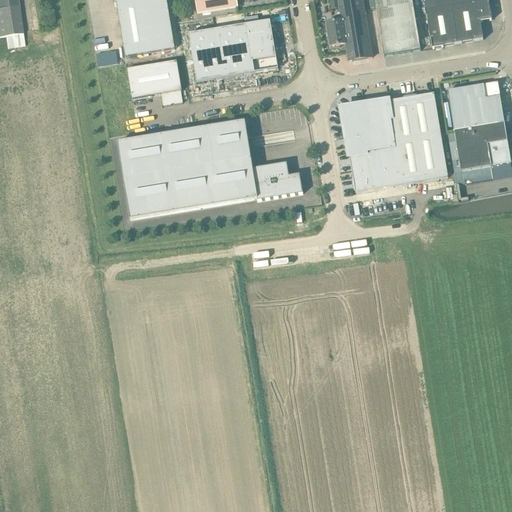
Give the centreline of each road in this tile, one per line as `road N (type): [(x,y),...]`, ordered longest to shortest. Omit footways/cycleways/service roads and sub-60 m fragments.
road 1 (unclassified): [(245,249),(329,243),(339,230),(315,87)]
road 2 (unclassified): [(315,87),(511,56)]
road 3 (unclassified): [(189,111),(315,87)]
